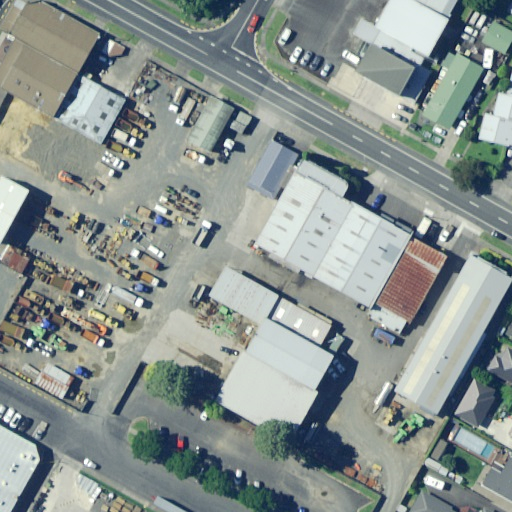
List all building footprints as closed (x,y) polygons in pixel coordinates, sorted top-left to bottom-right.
[(81,34),(20,0),(15,0),(0,27),(0,87),(38,110),(81,34)] [(441,0),(362,0),(347,28),(360,36),(342,65),(403,100),(423,67),(410,59),(441,0)] [(511,39),(511,32),(486,18),(478,31),(484,35),(480,42),(503,55),(511,39)] [(96,51),(109,58),(120,55),(124,48),(104,37),(96,51)] [(468,66),(442,51),(408,110),(434,125),(468,66)] [(113,99),(64,71),(41,111),(90,139),(113,99)] [(511,71),(506,95),(498,93),(492,116),(484,114),(478,139),(511,147),(511,71)] [(252,116),(212,93),(176,155),(180,157),(175,165),(189,173),(203,150),(208,153),(225,125),(241,135),(252,116)] [(155,113),(129,98),(92,164),(118,179),(155,113)] [(86,148),(19,110),(0,141),(0,148),(64,185),(86,148)] [(277,187),(282,190),(297,164),(292,161),(296,154),(271,140),(263,154),(254,149),(243,170),(250,174),(247,181),(263,190),(261,195),(270,200),(277,187)] [(412,236),(294,171),(253,244),(371,309),(375,302),(411,236),(412,236)] [(0,221),(18,191),(0,180),(0,221)] [(448,257),(411,236),(375,302),(412,322),(448,257)] [(32,258),(7,246),(0,259),(0,263),(23,275),(32,258)] [(495,276),(453,253),(374,391),(416,414),(495,276)] [(334,336),(211,266),(195,293),(245,321),(201,397),(275,438),(334,336)] [(511,351),(507,349),(504,356),(497,353),(487,371),(511,383),(511,351)] [(73,379),(47,364),(35,384),(61,399),(73,379)] [(492,393),(495,387),(472,374),(449,414),(473,428),(475,424),(488,432),(498,415),(495,395),(492,393)] [(30,437),(0,420),(0,511),(3,511),(35,451),(30,437)] [(485,472),(435,443),(423,464),(473,493),(485,472)] [(511,459),(509,458),(500,475),(489,469),(480,486),(511,503),(511,459)] [(419,492),(408,511),(489,511),(479,506),(477,510),(459,500),(453,511),(430,498),(419,492)]
